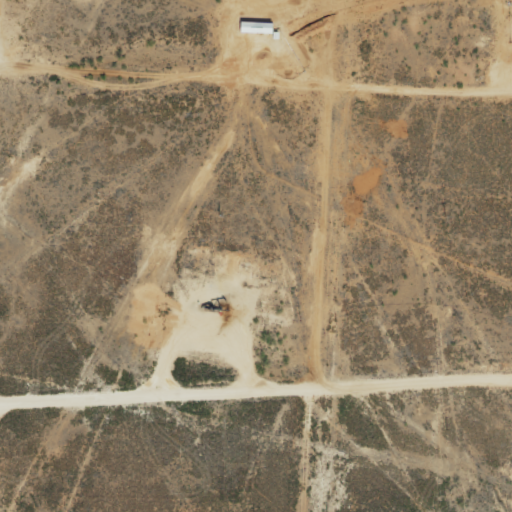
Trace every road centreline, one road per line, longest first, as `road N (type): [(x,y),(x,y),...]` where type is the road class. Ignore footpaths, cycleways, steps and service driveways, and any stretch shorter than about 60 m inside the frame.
road 1 (track): [(511,121),(284,84),(0,79)]
road 2 (track): [(0,409),(511,379)]
